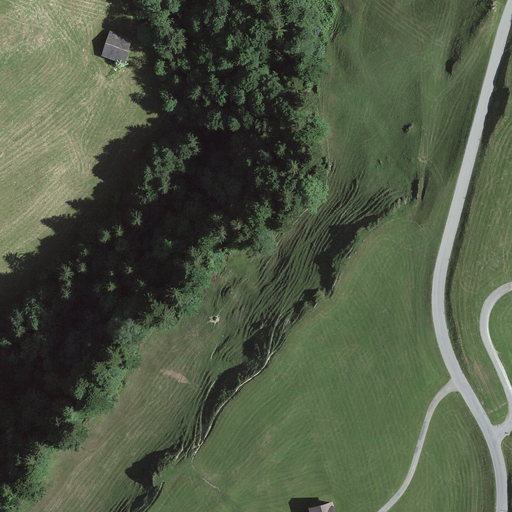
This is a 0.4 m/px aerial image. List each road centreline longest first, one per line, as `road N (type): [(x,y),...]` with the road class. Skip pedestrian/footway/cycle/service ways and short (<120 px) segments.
road 1 (tertiary): [(502,511),(495,448),(449,360),(438,297),(511,4)]
road 2 (track): [(383,511),(408,482),(436,400),(460,382)]
road 3 (track): [(511,286),(488,304),(484,322),(511,401)]
